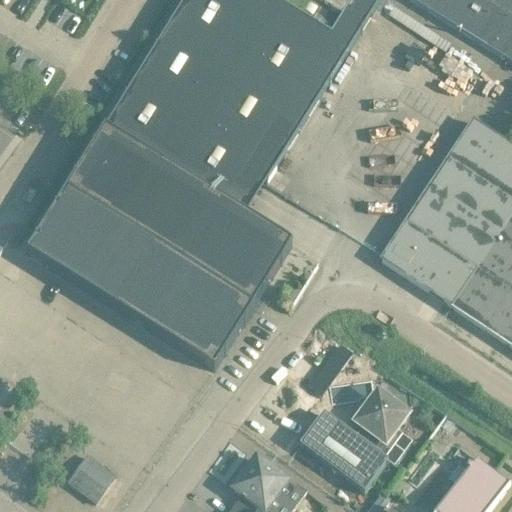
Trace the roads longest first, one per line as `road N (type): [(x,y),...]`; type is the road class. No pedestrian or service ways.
road 1 (unclassified): [(18,511),(0,499),(0,198),(134,0)]
road 2 (unclassified): [(165,511),(336,287),(359,272),(395,286),(511,376)]
